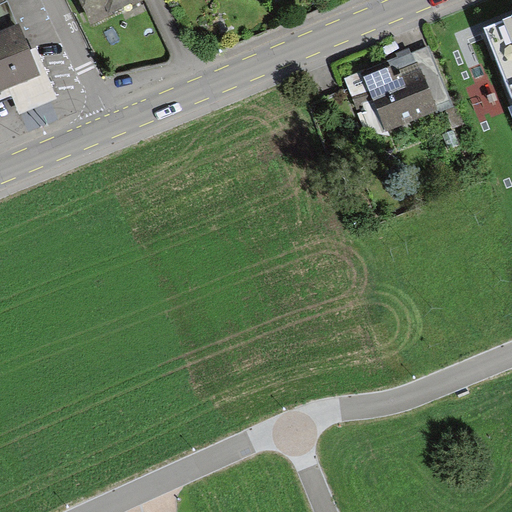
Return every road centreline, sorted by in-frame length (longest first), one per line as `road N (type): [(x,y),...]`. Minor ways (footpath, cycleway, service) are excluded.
road 1 (primary): [(415,0),(113,126)]
road 2 (residential): [(511,354),(389,402),(291,425)]
road 3 (residential): [(291,425),(98,511)]
road 4 (residential): [(113,126),(53,0)]
road 5 (primary): [(113,126),(0,169)]
